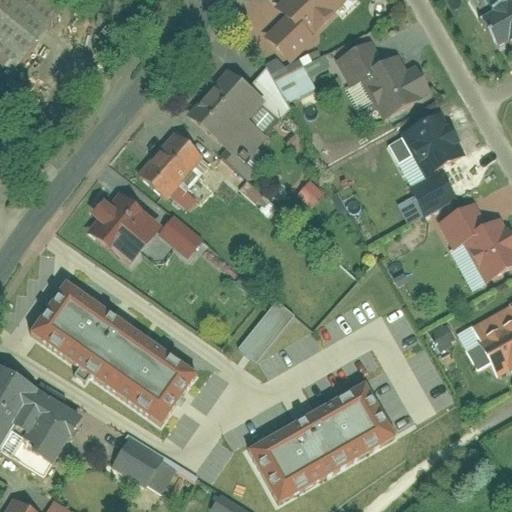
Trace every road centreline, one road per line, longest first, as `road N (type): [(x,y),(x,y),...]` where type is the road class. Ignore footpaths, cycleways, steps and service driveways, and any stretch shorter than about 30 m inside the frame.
road 1 (residential): [(0,275),(96,146),(222,0)]
road 2 (residential): [(414,0),(511,164)]
